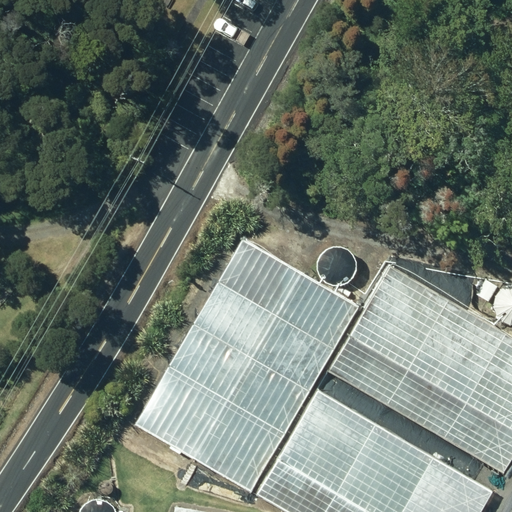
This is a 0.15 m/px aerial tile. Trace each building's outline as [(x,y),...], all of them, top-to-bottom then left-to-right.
[(136,422),(252,490),(362,303),(247,234),(136,422)] [(330,369),(505,471),(511,458),(511,333),(392,263),(330,369)] [(479,292),(490,298),(499,283),(488,277),(479,292)] [(511,282),(508,284),(505,286),(502,288),(500,291),(498,294),(497,297),(497,301),(497,304),(498,308),(499,311),(501,314),(503,317),(506,319),(509,321),(511,322),(511,282)] [(258,492),(292,511),(481,511),(495,489),(319,387),(258,492)] [(113,502),(107,498),(99,496),(92,498),(86,502),(82,509),(81,511),(118,511),(118,508),(113,502)]
